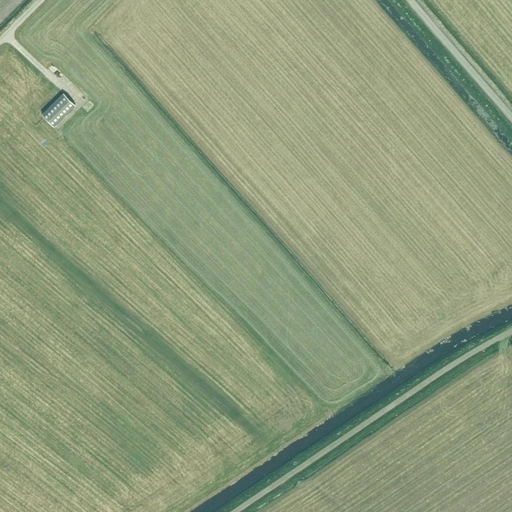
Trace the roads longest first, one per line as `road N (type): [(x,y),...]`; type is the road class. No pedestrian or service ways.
road 1 (unclassified): [(234,511),(511,330)]
road 2 (unclassified): [(511,117),(411,0)]
